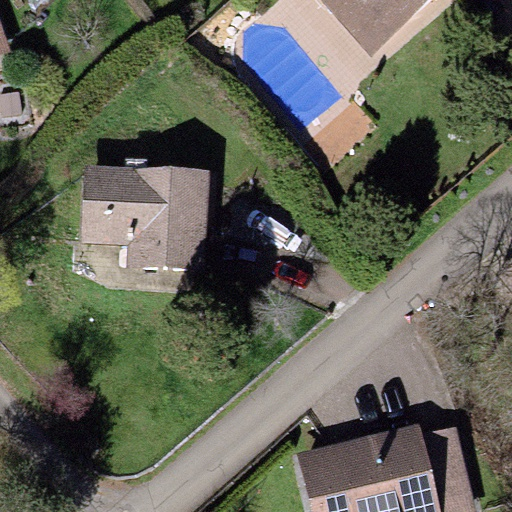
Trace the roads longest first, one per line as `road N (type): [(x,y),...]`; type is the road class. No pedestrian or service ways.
road 1 (residential): [(511,198),(145,511)]
road 2 (residential): [(0,415),(87,511)]
